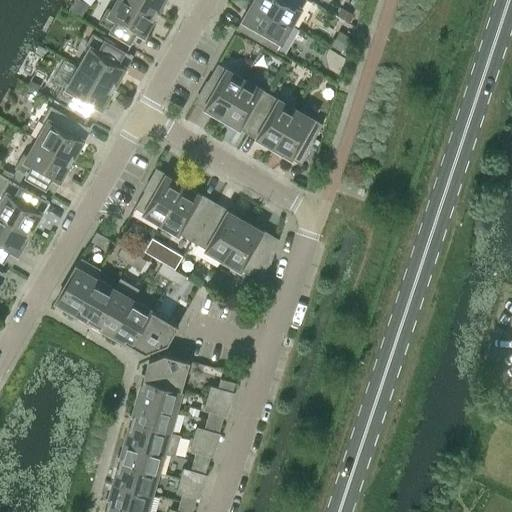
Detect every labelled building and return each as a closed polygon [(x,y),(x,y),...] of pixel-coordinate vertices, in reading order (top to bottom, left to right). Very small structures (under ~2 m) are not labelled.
[(156,13),(132,0),(117,0),(112,9),(110,7),(107,8),(99,22),(138,44),(156,13)] [(132,0),(156,13),(163,0),(132,0)] [(304,0),(253,0),(253,2),(291,24),(304,0)] [(291,24),(253,2),(238,28),(276,50),(291,24)] [(79,66),(114,86),(132,55),(93,32),(85,46),(85,49),(88,51),(79,66)] [(222,116),(244,78),(218,63),(196,101),(222,116)] [(114,86),(79,66),(70,81),(68,80),(65,81),(56,94),(96,117),(114,86)] [(244,78),(222,116),(248,131),(270,93),(244,78)] [(270,93),(248,131),(274,146),(296,108),(270,93)] [(37,139),(72,159),(90,128),(50,105),(42,119),(43,122),(46,123),(37,139)] [(296,108),(274,146),(300,161),(322,123),(296,108)] [(72,159),(37,139),(28,154),(26,153),(22,153),(14,167),(54,190),(72,159)] [(161,222),(183,184),(156,169),(134,207),(161,222)] [(0,214),(4,217),(30,231),(48,200),(28,189),(31,184),(11,172),(8,177),(0,172),(0,214)] [(183,184),(161,222),(192,240),(214,202),(183,184)] [(245,220),(214,202),(192,240),(223,258),(245,220)] [(0,255),(11,263),(30,231),(4,217),(0,214),(0,255)] [(245,220),(223,258),(263,281),(277,238),(245,220)] [(96,231),(91,240),(103,247),(108,238),(96,231)] [(129,262),(134,253),(122,246),(117,255),(129,262)] [(134,253),(129,262),(141,269),(146,260),(134,253)] [(75,311),(95,277),(100,268),(81,257),(56,300),(75,311)] [(175,269),(162,262),(157,271),(169,278),(175,269)] [(187,276),(175,269),(169,278),(181,285),(187,276)] [(114,288),(95,277),(75,311),(94,322),(114,288)] [(94,322),(113,333),(133,298),(139,288),(120,277),(114,288),(94,322)] [(133,298),(113,333),(132,344),(152,309),(133,298)] [(152,309),(132,344),(145,352),(168,343),(178,324),(152,309)] [(143,378),(181,389),(190,360),(165,353),(148,359),(143,378)] [(181,389),(143,378),(137,399),(175,410),(181,389)] [(232,392),(235,382),(221,378),(218,388),(232,392)] [(175,410),(137,399),(131,420),(169,431),(175,410)] [(207,419),(221,423),(224,414),(210,409),(207,419)] [(204,429),(219,433),(221,423),(207,419),(204,429)] [(181,434),(169,431),(131,420),(125,441),(163,452),(163,451),(175,455),(181,434)] [(163,452),(125,441),(119,461),(157,472),(163,452)] [(193,460),(208,464),(210,455),(196,451),(193,460)] [(208,464),(193,460),(190,470),(205,474),(208,464)] [(157,472),(119,461),(113,482),(151,493),(157,472)] [(145,511),(151,493),(113,482),(107,503),(139,511),(145,511)] [(180,501),(194,506),(197,496),(182,492),(180,501)] [(192,511),(194,506),(180,501),(177,511),(180,511),(192,511)] [(139,511),(107,503),(104,511),(139,511)]
